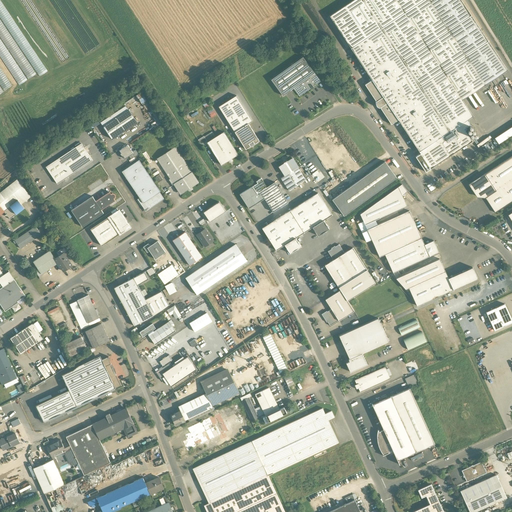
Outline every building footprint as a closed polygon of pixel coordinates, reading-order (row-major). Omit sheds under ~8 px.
[(0,0),(0,57),(17,86),(38,74),(40,76),(46,73),(2,0),(0,0)] [(460,0),(354,0),(330,16),(372,80),(365,85),(376,102),(375,102),(375,104),(376,106),(377,107),(379,108),(380,108),(391,125),(398,120),(430,169),(472,141),(464,129),(470,125),(467,120),(473,116),(462,100),(485,85),(507,70),(460,0)] [(303,57),(271,80),(283,96),(293,89),(299,97),(320,82),(314,73),(303,57)] [(0,94),(12,87),(0,67),(0,94)] [(252,121),(236,96),(219,107),(235,132),(245,150),(250,147),(249,144),(253,142),(254,144),(259,141),(248,124),(252,121)] [(126,106),(100,123),(112,139),(137,123),(126,106)] [(511,126),(495,138),(498,144),(511,135),(511,126)] [(238,155),(224,132),(207,143),(221,166),(238,155)] [(92,161),(81,144),(46,167),(57,184),(92,161)] [(128,145),(119,151),(121,153),(120,154),(122,157),(123,156),(125,159),(129,156),(133,154),(132,152),(128,145)] [(197,183),(174,148),(158,159),(181,194),(197,183)] [(135,150),(132,152),(133,154),(129,156),(131,159),(138,154),(135,150)] [(511,156),(469,185),(477,197),(485,198),(495,213),(511,201),(511,156)] [(292,159),(287,162),(287,161),(284,163),(284,164),(279,167),(285,175),(285,176),(294,170),(298,168),(292,159)] [(160,192),(139,160),(122,172),(139,198),(137,200),(145,212),(164,199),(159,193),(160,192)] [(385,162),(332,200),(344,216),(396,178),(385,162)] [(306,180),(298,168),(294,170),(302,183),(306,180)] [(302,183),(294,170),(285,176),(285,175),(280,178),(289,191),(302,183)] [(318,183),(326,177),(322,172),(320,173),(318,170),(312,175),(318,183)] [(159,175),(154,178),(158,183),(162,180),(159,175)] [(261,178),(256,181),(257,183),(252,187),(257,194),(260,192),(267,187),(261,178)] [(17,180),(0,192),(0,193),(10,206),(10,207),(16,214),(24,208),(21,204),(30,197),(17,180)] [(288,203),(275,182),(267,187),(260,192),(273,213),(288,203)] [(398,187),(360,214),(363,220),(365,225),(380,218),(407,206),(398,187)] [(10,206),(0,193),(0,214),(10,207),(10,206)] [(92,197),(71,211),(82,228),(103,214),(101,210),(115,201),(113,199),(115,198),(115,196),(114,195),(112,194),(111,195),(109,193),(95,202),(92,197)] [(318,193),(262,229),(276,251),(284,245),(290,254),(294,251),(294,252),(298,250),(297,249),(301,247),(296,238),(312,228),(318,236),(322,234),(322,235),(326,232),(325,232),(329,229),(323,221),(332,215),(318,193)] [(203,213),(209,220),(210,222),(225,211),(219,202),(203,213)] [(119,210),(90,229),(101,246),(125,230),(123,227),(128,224),(119,210)] [(367,230),(371,238),(379,257),(385,255),(421,238),(409,211),(367,230)] [(365,225),(359,228),(365,241),(371,238),(367,230),(365,225)] [(36,227),(13,241),(15,244),(17,243),(20,249),(41,235),(36,227)] [(213,241),(205,229),(196,235),(205,247),(213,241)] [(202,257),(185,232),(172,241),(190,266),(202,257)] [(421,238),(385,255),(393,273),(439,252),(433,241),(424,245),(421,238)] [(158,241),(150,246),(148,244),(143,247),(147,253),(149,251),(155,260),(165,253),(158,241)] [(235,244),(185,278),(197,295),(247,261),(235,244)] [(339,245),(335,247),(334,246),(331,249),(332,249),(328,252),(333,260),(344,253),(339,245)] [(364,266),(353,248),(344,253),(333,260),(325,266),(339,288),(367,270),(364,266)] [(62,250),(61,250),(57,253),(60,256),(55,259),(58,263),(64,271),(65,270),(65,271),(67,269),(72,266),(67,258),(62,250)] [(50,251),(33,262),(42,274),(58,263),(55,259),(50,251)] [(439,259),(396,279),(406,289),(409,288),(445,271),(439,259)] [(445,271),(409,288),(417,306),(477,279),(472,267),(465,271),(465,270),(461,271),(462,272),(448,278),(445,271)] [(367,270),(339,288),(340,290),(325,300),(331,309),(339,321),(354,311),(347,301),(375,283),(367,270)] [(144,272),(131,279),(130,278),(128,279),(129,280),(125,282),(130,293),(139,288),(138,285),(148,279),(144,272)] [(3,287),(1,284),(0,285),(0,304),(5,311),(18,302),(17,301),(25,296),(14,279),(3,287)] [(139,288),(130,293),(125,282),(114,288),(134,326),(154,316),(169,306),(161,291),(146,300),(139,288)] [(172,283),(165,286),(170,295),(176,291),(172,283)] [(99,318),(88,295),(77,300),(77,301),(88,323),(99,318)] [(88,323),(77,301),(69,305),(81,330),(89,326),(88,323)] [(67,323),(58,304),(47,309),(56,328),(67,323)] [(494,331),(511,323),(511,322),(504,304),(486,312),(494,331)] [(168,309),(171,315),(174,314),(177,319),(182,316),(176,305),(168,309)] [(339,321),(331,309),(323,315),(325,319),(324,319),(326,322),(327,322),(330,326),(339,321)] [(196,332),(214,321),(209,312),(190,323),(196,332)] [(378,318),(339,336),(349,359),(349,360),(349,362),(346,363),(350,372),(367,365),(362,354),(389,342),(378,318)] [(416,320),(398,328),(401,335),(420,327),(416,320)] [(32,324),(10,338),(17,349),(15,351),(18,355),(42,339),(38,333),(43,330),(37,321),(32,324)] [(159,328),(154,331),(153,330),(147,333),(148,334),(148,335),(150,338),(155,345),(175,331),(169,322),(159,328)] [(102,324),(85,331),(93,348),(109,341),(102,324)] [(152,324),(139,332),(143,337),(148,334),(147,333),(153,330),(155,328),(152,324)] [(422,332),(403,340),(408,350),(426,342),(422,332)] [(265,336),(281,372),(288,369),(273,333),(265,336)] [(81,337),(72,342),(70,338),(63,341),(70,356),(86,348),(81,337)] [(3,349),(0,350),(0,368),(10,364),(3,349)] [(69,390),(36,406),(44,422),(121,386),(116,375),(115,373),(115,371),(114,369),(113,367),(112,365),(111,364),(108,358),(109,358),(108,356),(96,362),(95,358),(77,366),(74,369),(62,375),(69,390)] [(188,357),(171,368),(169,364),(162,368),(162,367),(158,369),(159,370),(156,372),(161,381),(165,378),(171,387),(196,370),(188,357)] [(17,379),(10,364),(0,368),(0,371),(1,373),(0,373),(0,379),(3,385),(17,379)] [(385,367),(355,381),(356,385),(355,385),(356,389),(358,388),(360,392),(390,379),(385,367)] [(206,393),(178,407),(180,411),(185,420),(212,407),(212,406),(239,393),(228,370),(201,383),(206,393)] [(285,377),(289,386),(295,383),(291,374),(285,377)] [(279,410),(269,388),(255,394),(266,416),(279,410)] [(410,388),(373,405),(372,403),(372,404),(383,430),(379,432),(378,430),(377,437),(378,443),(380,450),(383,455),(382,456),(383,456),(388,453),(390,453),(390,454),(392,453),(392,452),(393,451),(398,460),(434,444),(410,388)] [(258,418),(248,398),(241,401),(251,421),(258,418)] [(322,408),(252,441),(268,476),(338,443),(328,420),(334,417),(331,411),(325,414),(322,408)] [(279,410),(266,416),(268,422),(287,413),(284,408),(279,410)] [(126,409),(66,437),(72,449),(77,460),(84,475),(110,463),(99,439),(123,428),(127,437),(137,432),(126,409)] [(180,411),(170,416),(175,426),(185,421),(185,420),(180,411)] [(220,413),(188,429),(192,437),(183,442),(187,451),(205,443),(205,444),(207,445),(209,444),(209,443),(208,441),(219,436),(221,441),(227,438),(225,433),(228,432),(220,413)] [(19,418),(12,421),(14,427),(22,423),(19,418)] [(15,433),(0,440),(0,444),(3,450),(20,442),(15,433)] [(71,449),(66,452),(63,445),(60,440),(47,446),(52,458),(57,456),(58,458),(65,454),(69,461),(70,463),(77,460),(72,449),(71,449)] [(252,441),(192,469),(208,503),(204,505),(206,511),(284,511),(268,476),(252,441)] [(68,442),(63,445),(66,452),(71,449),(68,442)] [(123,471),(147,461),(145,457),(146,457),(145,453),(118,463),(120,469),(122,468),(123,471)] [(53,460),(33,469),(44,494),(64,484),(53,460)] [(481,462),(473,466),(472,465),(469,467),(461,471),(466,482),(486,473),(481,462)] [(60,467),(62,472),(71,467),(69,463),(60,467)] [(496,475),(460,491),(469,511),(475,511),(506,498),(496,475)] [(143,478),(97,498),(102,511),(110,511),(150,494),(146,484),(143,478)] [(156,480),(146,484),(150,494),(163,489),(158,478),(155,479),(156,480)] [(14,480),(3,485),(7,495),(18,490),(14,480)] [(38,481),(32,484),(37,493),(42,491),(38,481)] [(441,511),(443,511),(431,484),(418,490),(421,497),(426,495),(430,504),(413,511),(441,511)] [(347,504),(328,511),(359,511),(352,495),(345,499),(347,504)] [(172,511),(168,503),(149,511),(172,511)]
